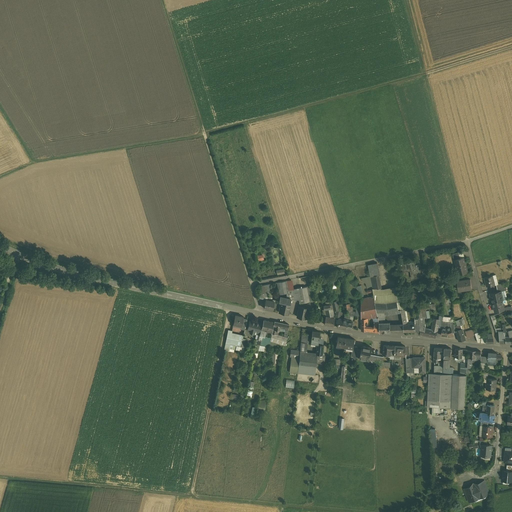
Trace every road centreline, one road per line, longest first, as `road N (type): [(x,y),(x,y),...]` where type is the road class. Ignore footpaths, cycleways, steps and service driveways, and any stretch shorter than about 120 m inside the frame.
road 1 (tertiary): [(0,246),(55,268),(367,337),(495,348)]
road 2 (track): [(0,477),(378,511),(454,483)]
road 3 (track): [(0,177),(423,74)]
road 4 (track): [(250,284),(165,0)]
road 5 (track): [(404,0),(467,241)]
road 6 (track): [(190,495),(229,307)]
road 7 (residential): [(506,349),(495,466),(454,483)]
